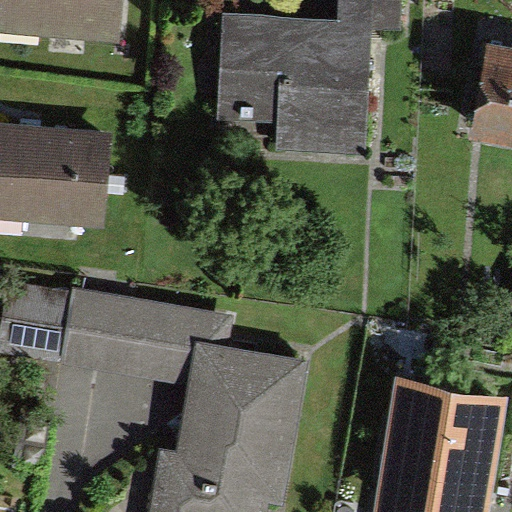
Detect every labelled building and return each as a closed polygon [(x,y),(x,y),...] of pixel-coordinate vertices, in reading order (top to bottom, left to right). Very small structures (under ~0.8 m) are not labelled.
[(0,0),(0,22),(107,36),(111,0),(0,0)] [(341,0),(341,7),(220,3),(216,100),(277,103),(276,139),(356,141),(361,8),(391,9),(391,0),(341,0)] [(511,30),(491,26),(470,124),(511,132),(511,30)] [(0,117),(0,195),(94,203),(100,125),(0,117)] [(80,288),(70,357),(185,374),(176,438),(160,436),(149,511),(248,511),(254,477),(274,479),(294,340),(214,329),(217,307),(80,288)] [(474,511),(492,396),(401,382),(382,509),(403,511),(474,511)]
